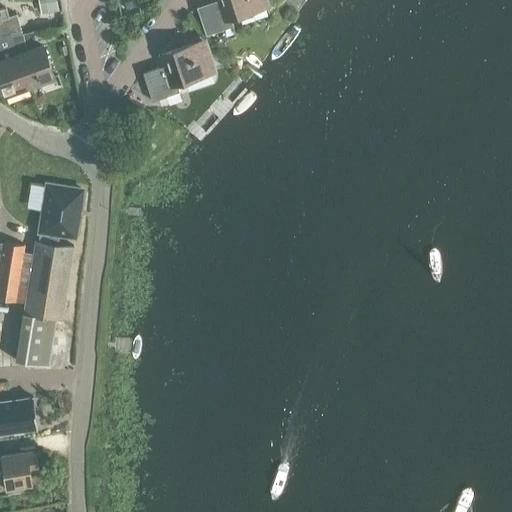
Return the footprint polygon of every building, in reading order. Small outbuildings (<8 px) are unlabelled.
[(58,0),(40,0),(42,12),(60,9),(58,0)] [(218,0),(214,0),(197,6),(206,34),(233,25),(231,17),(266,5),(264,0),(220,0),(218,1),(218,0)] [(0,7),(0,32),(9,31),(19,29),(14,13),(6,15),(4,6),(0,7)] [(19,29),(9,31),(11,47),(25,86),(52,77),(41,46),(27,51),(22,32),(20,32),(19,29)] [(0,92),(1,94),(25,86),(11,47),(9,31),(0,32),(0,92)] [(164,65),(143,72),(152,100),(180,91),(177,82),(212,71),(202,39),(201,40),(160,53),(161,54),(166,53),(170,65),(165,66),(164,65)] [(66,45),(58,46),(60,54),(68,53),(66,45)] [(47,182),(39,230),(75,236),(83,188),(47,182)] [(0,240),(0,297),(15,300),(23,302),(22,311),(24,312),(56,317),(62,318),(73,245),(58,243),(59,235),(39,232),(38,239),(35,239),(33,252),(31,252),(24,251),(25,244),(3,241),(0,240)] [(48,364),(56,317),(24,312),(16,359),(48,364)] [(0,432),(37,427),(33,395),(0,399),(0,432)] [(0,454),(0,488),(31,484),(28,465),(37,464),(35,449),(0,454)]
